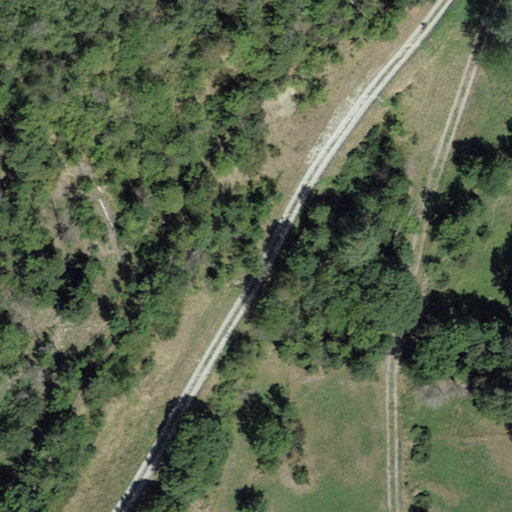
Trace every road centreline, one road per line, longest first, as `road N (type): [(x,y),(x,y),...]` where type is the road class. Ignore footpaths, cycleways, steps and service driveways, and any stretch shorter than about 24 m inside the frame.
road 1 (track): [(443,0),(310,176),(118,511)]
road 2 (track): [(496,0),(440,163),(396,331),(395,511)]
